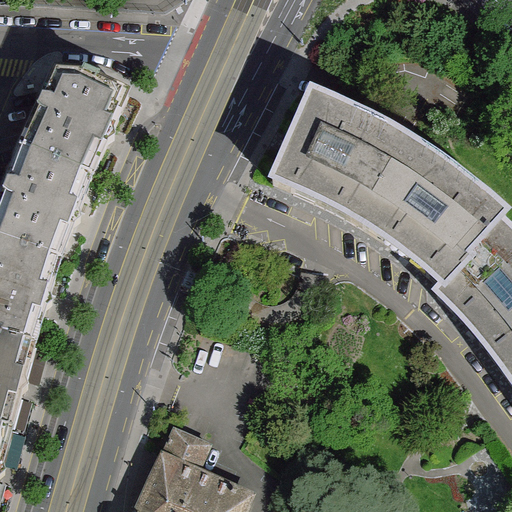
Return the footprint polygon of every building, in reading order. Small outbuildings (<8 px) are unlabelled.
[(57,75),(22,153),(93,183),(130,99),(84,76),(57,75)] [(314,101),(275,189),(322,209),(365,233),(384,201),(377,196),(408,146),(364,124),(314,101)] [(449,174),(408,146),(377,196),(384,201),(365,233),(391,249),(414,267),(445,293),(471,266),(466,262),(501,226),(506,220),(479,197),(449,174)] [(22,153),(0,210),(0,244),(62,265),(93,183),(22,153)] [(511,237),(501,226),(466,262),(471,266),(445,293),(439,300),(503,373),(511,367),(511,237)] [(0,244),(0,338),(36,348),(62,265),(0,244)] [(314,286),(301,282),(297,296),(284,307),(260,309),(257,335),(287,334),(307,325),(322,309),(329,290),(314,286)] [(0,338),(0,429),(14,433),(36,348),(0,338)] [(511,367),(503,373),(511,385),(511,367)] [(0,429),(0,481),(14,433),(0,429)] [(246,511),(252,499),(199,475),(210,448),(176,433),(154,482),(140,511),(246,511)]
